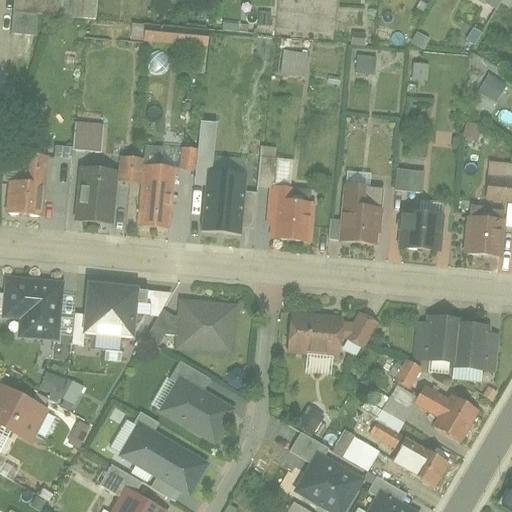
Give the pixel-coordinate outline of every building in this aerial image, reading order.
[(11,0),(8,34),(33,36),(35,15),(94,20),(96,0),(11,0)] [(208,27),(129,25),(129,45),(207,47),(208,27)] [(280,51),(278,76),(303,78),(305,53),(280,51)] [(352,74),(372,76),(374,58),(354,56),(352,74)] [(494,104),(504,85),(486,75),(475,93),(494,104)] [(99,155),(102,126),(73,122),(69,151),(99,155)] [(145,148),(144,167),(175,167),(176,149),(145,148)] [(254,188),(268,189),(269,182),(288,184),(290,161),(274,159),(275,149),(258,148),(254,188)] [(9,184),(7,217),(43,219),(47,160),(29,159),(27,186),(9,184)] [(214,160),(195,159),(194,186),(203,187),(200,237),(238,239),(240,186),(212,185),(214,160)] [(141,163),(119,162),(118,184),(140,185),(138,228),(168,230),(171,171),(141,170),(141,163)] [(511,165),(484,163),(480,200),(511,203),(511,165)] [(419,194),(422,173),(393,169),(391,191),(419,194)] [(79,171),(74,224),(112,228),(116,174),(79,171)] [(367,186),(368,175),(343,174),(343,186),(367,186)] [(345,189),(339,246),(377,250),(383,193),(345,189)] [(272,229),(271,244),(311,245),(312,208),(292,207),(293,192),(269,191),(268,229),(272,229)] [(402,214),(400,253),(441,255),(443,216),(402,214)] [(467,219),(463,258),(500,261),(503,222),(467,219)] [(63,284),(6,281),(3,322),(19,323),(18,341),(59,343),(63,284)] [(89,286),(85,341),(135,344),(139,289),(89,286)] [(236,359),(239,307),(179,303),(175,355),(236,359)] [(291,317),(290,356),(342,358),(343,341),(351,341),(351,345),(365,350),(380,326),(359,316),(353,327),(344,326),(344,319),(291,317)] [(454,373),(496,376),(499,338),(491,338),(492,330),(463,328),(464,322),(427,320),(426,326),(417,325),(415,364),(454,367),(454,373)] [(330,372),(330,358),(303,358),(303,372),(330,372)] [(410,390),(419,369),(407,364),(398,385),(410,390)] [(56,401),(64,381),(44,373),(36,393),(56,401)] [(216,449),(235,412),(178,381),(159,418),(216,449)] [(61,400),(72,406),(81,388),(70,382),(61,400)] [(393,434),(414,398),(392,386),(372,422),(393,434)] [(0,431),(30,447),(48,413),(0,388),(0,431)] [(432,430),(461,447),(480,415),(452,399),(449,403),(426,390),(415,407),(438,421),(432,430)] [(317,439),(325,416),(304,408),(295,431),(317,439)] [(190,501),(209,468),(138,427),(119,461),(190,501)] [(365,473),(376,451),(341,434),(330,456),(365,473)] [(392,467),(435,492),(449,467),(407,442),(392,467)] [(295,495),(322,511),(347,511),(364,484),(318,457),(295,495)] [(162,511),(126,491),(114,511),(162,511)] [(511,511),(511,494),(503,511),(505,511),(511,511)] [(370,511),(405,511),(380,497),(370,511)]
